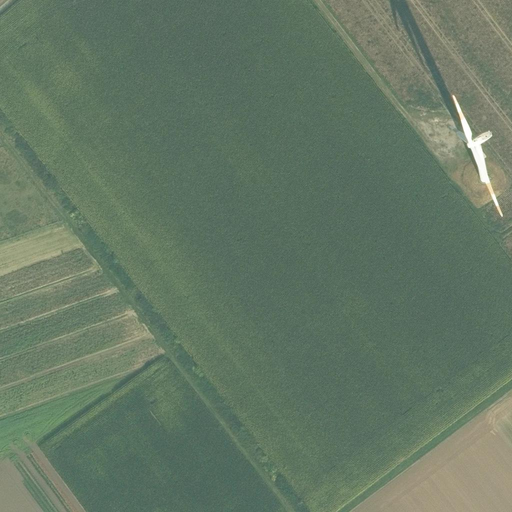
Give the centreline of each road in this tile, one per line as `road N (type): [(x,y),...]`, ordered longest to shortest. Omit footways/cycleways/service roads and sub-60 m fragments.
road 1 (track): [(511,384),(343,511)]
road 2 (track): [(442,163),(317,0)]
